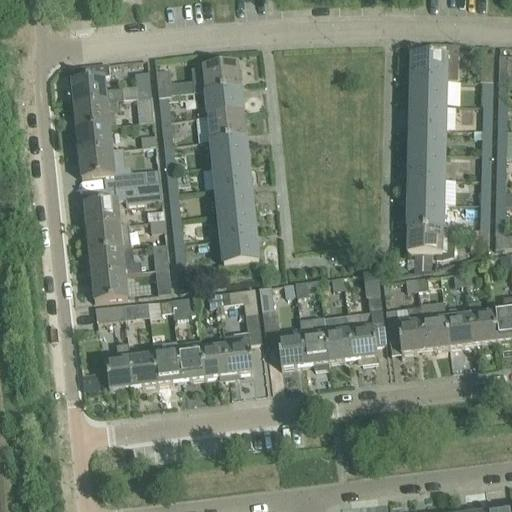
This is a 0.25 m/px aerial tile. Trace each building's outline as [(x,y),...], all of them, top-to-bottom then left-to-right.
[(412,60),(412,84),(446,85),(457,86),(458,86),(459,51),(413,50),(412,60)] [(481,86),(493,87),(493,61),(481,61),(481,86)] [(511,87),(511,82),(511,62),(500,62),(499,86),(511,87)] [(223,68),(223,70),(203,72),(206,97),(241,93),(238,68),(232,69),(232,67),(223,68)] [(82,73),(84,84),(72,86),(74,111),(117,106),(123,106),(122,94),(106,95),(104,83),(109,83),(108,70),(82,73)] [(158,102),(170,101),(168,76),(156,77),(158,102)] [(137,104),(150,103),(148,78),(134,79),(137,104)] [(446,110),(446,85),(412,84),(411,109),(446,110)] [(483,111),(492,111),(493,87),(481,86),(481,87),(483,87),(483,111)] [(508,88),(511,88),(511,87),(499,86),(498,111),(508,111),(508,88)] [(243,118),(241,93),(206,97),(209,122),(243,118)] [(171,126),(169,102),(170,102),(170,101),(158,102),(161,127),(171,126)] [(150,103),(137,104),(138,115),(152,114),(150,103)] [(117,106),(74,111),(77,135),(110,132),(117,131),(115,117),(118,117),(117,106)] [(445,135),(446,110),(411,109),(411,134),(445,135)] [(492,136),(492,111),(483,111),(482,136),(492,136)] [(498,111),(498,136),(507,136),(508,111),(498,111)] [(243,118),(209,122),(211,146),(246,143),(243,118)] [(171,126),(161,127),(164,151),(174,150),(171,126)] [(113,156),(110,132),(77,135),(79,159),(113,156)] [(445,160),(445,135),(411,134),(410,159),(445,160)] [(498,136),(497,160),(507,160),(511,160),(511,135),(507,136),(498,136)] [(482,161),(491,161),(492,136),(482,136),(475,136),(474,144),(482,144),(482,161)] [(142,154),(143,154),(157,152),(156,140),(141,141),(142,154)] [(246,143),(211,146),(214,171),(248,168),(246,143)] [(166,176),(176,175),(174,150),(164,151),(166,176)] [(113,156),(79,159),(82,185),(102,183),(104,182),(115,181),(131,179),(131,173),(125,173),(123,155),(113,156)] [(410,159),(409,184),(444,185),(445,160),(410,159)] [(497,160),(497,185),(506,185),(507,160),(497,160)] [(481,186),(491,186),(491,161),(482,161),(481,186)] [(251,192),(248,168),(214,171),(216,196),(251,192)] [(169,201),(179,200),(176,175),(166,176),(169,201)] [(115,181),(104,182),(105,194),(146,190),(145,178),(131,179),(115,181)] [(444,185),(409,184),(409,209),(443,210),(444,185)] [(511,209),(511,196),(506,197),(506,185),(497,185),(496,209),(511,209)] [(458,210),(490,211),(491,186),(481,186),(480,209),(458,208),(458,210)] [(160,188),(146,190),(105,194),(87,196),(88,208),(118,205),(118,206),(126,205),(126,210),(162,206),(160,188)] [(216,196),(219,221),(253,217),(251,192),(216,196)] [(172,226),(181,225),(179,200),(169,201),(172,226)] [(120,231),(118,206),(118,205),(88,208),(84,208),(87,234),(120,231)] [(409,209),(408,234),(443,235),(443,210),(409,209)] [(511,209),(496,209),(495,254),(511,251),(511,239),(505,241),(505,211),(511,211),(511,209)] [(480,236),(489,236),(490,211),(458,210),(458,218),(480,218),(480,236)] [(256,242),(253,217),(219,221),(222,246),(256,242)] [(174,251),(184,249),(196,248),(194,240),(183,241),(181,225),(172,226),(174,251)] [(164,226),(150,227),(151,238),(165,237),(166,237),(165,226),(164,226)] [(120,231),(87,234),(90,258),(123,255),(130,254),(127,230),(120,231)] [(408,234),(408,259),(412,259),(428,260),(436,260),(437,260),(437,267),(443,267),(454,264),(455,235),(443,235),(408,234)] [(484,259),(485,259),(489,258),(489,236),(480,236),(479,259),(484,259)] [(224,270),(259,267),(256,242),(222,246),(224,270)] [(184,249),(174,251),(177,275),(187,274),(184,249)] [(123,255),(90,258),(92,283),(132,279),(141,278),(140,268),(133,269),(132,254),(130,254),(123,255)] [(511,273),(510,269),(509,260),(499,261),(501,274),(511,273)] [(155,277),(170,275),(169,263),(153,264),(155,277)] [(170,275),(155,277),(156,287),(172,285),(170,275)] [(463,277),(465,291),(477,289),(476,276),(463,277)] [(380,300),(378,277),(364,279),(367,301),(380,300)] [(465,291),(463,277),(454,279),(455,292),(465,291)] [(132,279),(92,283),(95,307),(128,304),(125,280),(132,279)] [(344,295),(342,282),(331,283),(333,296),(344,295)] [(426,282),(416,283),(417,297),(428,295),(426,282)] [(417,297),(416,288),(416,283),(406,284),(407,298),(417,297)] [(322,314),(319,287),(310,288),(313,315),(322,314)] [(298,301),(296,288),(284,290),(286,303),(298,301)] [(262,319),(275,317),(272,292),(259,294),(262,319)] [(219,299),(220,309),(220,311),(244,308),(246,322),(259,320),(255,294),(219,299)] [(220,311),(220,309),(219,299),(208,301),(210,313),(220,311)] [(511,302),(503,303),(505,318),(492,319),(496,348),(511,345),(511,302)] [(182,304),(171,306),(172,318),(173,324),(187,323),(187,319),(197,318),(194,303),(182,304)] [(148,308),(148,310),(150,325),(163,323),(163,319),(172,318),(171,306),(160,307),(148,308)] [(492,319),(483,320),(481,306),(468,308),(470,322),(469,322),(472,351),(496,348),(492,319)] [(448,354),(472,351),(469,322),(447,325),(445,308),(443,309),(448,354)] [(136,309),(124,311),(125,325),(137,324),(136,310),(136,309)] [(419,313),(425,356),(448,354),(443,309),(433,310),(433,311),(419,313)] [(125,325),(124,311),(95,313),(97,328),(125,325)] [(419,313),(387,317),(386,317),(390,349),(400,347),(402,359),(425,356),(419,313)] [(353,365),(362,364),(363,370),(379,368),(376,350),(387,349),(383,317),(347,321),(353,365)] [(347,321),(335,323),(324,324),(326,340),(325,340),(329,368),(353,365),(347,321)] [(324,324),(301,327),(303,343),(306,371),(314,370),(315,376),(330,375),(329,368),(325,340),(326,340),(324,324)] [(249,338),(225,342),(226,351),(225,351),(230,385),(234,385),(233,380),(254,378),(249,338)] [(303,343),(278,346),(281,374),(306,371),(303,343)] [(201,346),(176,349),(181,387),(205,384),(202,354),(201,346)] [(129,349),(117,350),(118,365),(106,366),(107,378),(109,393),(110,396),(134,393),(129,349)] [(155,360),(131,363),(129,349),(134,393),(158,390),(155,360)] [(176,349),(154,352),(155,360),(158,390),(181,387),(176,349)] [(205,384),(225,381),(225,386),(230,385),(225,351),(202,354),(205,384)] [(107,378),(82,381),(84,396),(109,393),(107,378)]
